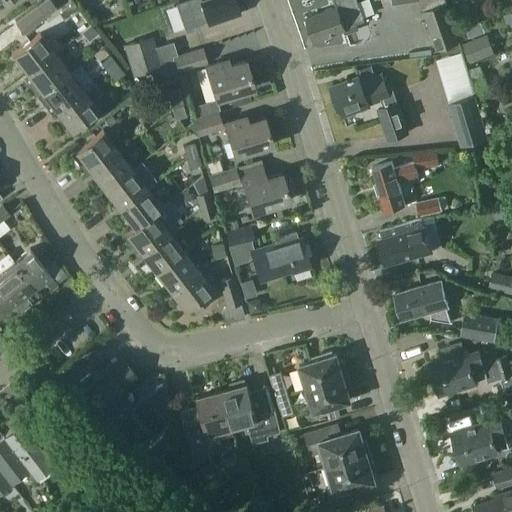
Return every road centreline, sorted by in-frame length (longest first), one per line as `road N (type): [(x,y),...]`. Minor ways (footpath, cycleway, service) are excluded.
road 1 (unclassified): [(366,309),(266,0)]
road 2 (residential): [(366,309),(159,349),(105,289)]
road 3 (unclassified): [(428,511),(366,309)]
road 4 (residential): [(105,289),(0,125)]
road 5 (residential): [(0,371),(105,289)]
